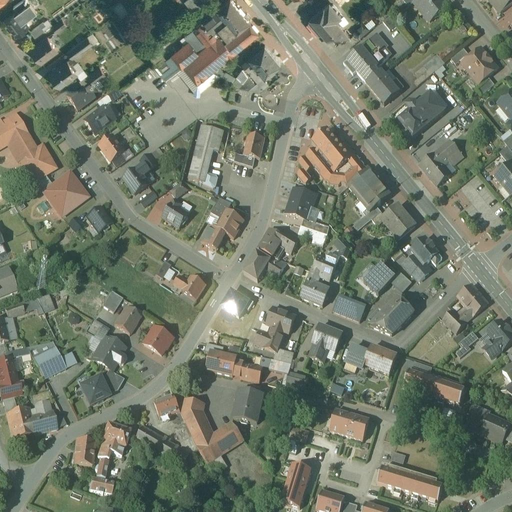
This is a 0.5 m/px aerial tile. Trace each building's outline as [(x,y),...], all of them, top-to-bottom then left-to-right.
[(27,0),(23,0),(14,7),(17,11),(4,20),(16,36),(29,27),(22,18),(34,9),(27,0)] [(187,0),(186,1),(194,11),(206,1),(205,0),(187,0)] [(230,0),(229,0),(217,10),(223,17),(209,29),(216,38),(222,45),(249,23),(230,0)] [(418,0),(401,0),(408,9),(416,3),(415,3),(418,0)] [(418,0),(415,3),(416,3),(425,15),(423,16),(430,24),(447,10),(438,0),(418,0)] [(511,0),(487,0),(500,15),(511,5),(511,0)] [(341,16),(329,2),(310,19),(308,24),(318,35),(323,34),(335,48),(342,42),(344,45),(351,39),(349,36),(336,21),(341,16)] [(216,38),(209,29),(223,17),(217,10),(194,29),(207,46),(216,38)] [(391,17),(383,24),(390,33),(399,26),(391,17)] [(52,26),(47,20),(44,22),(46,26),(42,28),(44,31),(52,26)] [(62,20),(52,27),(56,33),(67,25),(62,20)] [(43,22),(39,25),(39,26),(30,32),(35,38),(44,31),(42,28),(46,26),(44,22),(43,22)] [(207,46),(194,29),(184,37),(188,43),(172,56),(182,68),(184,67),(194,80),(193,80),(197,84),(198,84),(259,35),(249,23),(222,45),(213,52),(207,46)] [(369,34),(362,26),(354,33),(360,41),(369,34)] [(58,50),(48,37),(31,49),(41,63),(58,50)] [(87,37),(78,44),(83,50),(83,51),(84,52),(93,45),(87,37)] [(216,38),(207,46),(213,52),(222,45),(216,38)] [(375,38),(360,51),(347,62),(347,63),(344,66),(353,77),(356,74),(366,85),(377,76),(374,72),(388,60),(383,54),(388,49),(380,40),(378,42),(375,38)] [(78,44),(67,52),(72,59),(83,51),(83,50),(78,44)] [(265,46),(249,58),(250,59),(242,65),(252,77),(260,71),(265,77),(280,65),(265,46)] [(164,57),(157,48),(148,55),(155,64),(164,57)] [(464,51),(451,62),(456,67),(468,57),(464,51)] [(481,51),(462,66),(470,77),(488,62),(485,57),(481,51)] [(182,68),(172,56),(166,60),(171,67),(162,74),(166,81),(182,68)] [(166,60),(164,57),(155,64),(162,74),(171,67),(166,60)] [(437,57),(414,76),(418,81),(414,84),(418,89),(435,74),(445,66),(437,57)] [(67,61),(49,74),(59,88),(77,75),(78,75),(72,67),(67,61)] [(87,75),(77,62),(72,67),(78,75),(77,75),(81,80),(87,75)] [(488,62),(470,77),(479,87),(497,72),(493,66),(492,66),(488,62)] [(100,68),(88,76),(92,82),(94,84),(105,75),(100,68)] [(400,95),(381,73),(377,76),(366,85),(366,86),(384,108),(400,95)] [(81,80),(79,81),(84,87),(85,86),(86,87),(92,82),(88,76),(88,77),(87,75),(81,80)] [(255,85),(248,76),(239,88),(248,90),(255,85)] [(255,85),(248,90),(260,93),(269,86),(263,79),(255,85)] [(490,82),(477,92),(482,98),(494,88),(490,82)] [(84,87),(67,99),(78,113),(95,100),(86,87),(85,86),(84,87)] [(118,89),(108,97),(113,104),(123,96),(118,89)] [(511,95),(509,98),(507,98),(504,100),(504,102),(498,106),(511,123),(511,95)] [(431,97),(417,108),(415,106),(409,105),(394,118),(391,121),(396,126),(398,124),(412,141),(445,114),(431,97)] [(107,116),(103,110),(85,123),(95,137),(115,122),(109,114),(107,116)] [(2,129),(0,130),(0,151),(12,144),(22,161),(20,162),(33,185),(55,171),(42,149),(36,152),(26,136),(27,135),(16,117),(1,126),(2,129)] [(126,121),(117,128),(120,133),(130,126),(126,121)] [(202,128),(188,181),(203,185),(204,185),(206,176),(212,153),(218,154),(223,133),(202,128)] [(335,141),(328,132),(311,145),(316,151),(314,151),(313,152),(312,157),(308,156),(306,158),(306,160),(315,169),(320,174),(320,177),(325,184),(328,184),(331,187),(338,188),(341,186),(345,186),(348,189),(368,172),(366,170),(365,170),(364,169),(364,167),(362,165),(361,164),(359,163),(360,162),(357,159),(356,159),(355,158),(355,156),(353,154),(352,154),(351,153),(351,151),(346,146),(345,145),(344,145),(344,143),(340,138),(339,138),(335,141)] [(264,141),(248,137),(244,158),(255,160),(259,161),(264,141)] [(112,138),(98,148),(111,165),(125,155),(112,138)] [(450,145),(434,158),(443,168),(448,163),(452,168),(463,160),(450,145)] [(511,154),(509,151),(507,149),(499,155),(509,167),(511,165),(511,166),(511,165),(511,154)] [(244,158),(235,156),(234,164),(253,170),(255,160),(244,158)] [(434,158),(421,168),(437,188),(450,177),(443,168),(434,158)] [(306,160),(304,160),(299,163),(299,166),(304,172),(303,172),(302,172),(298,176),(298,179),(303,186),(306,186),(311,182),(311,180),(306,174),(312,169),(315,169),(306,160)] [(509,167),(495,178),(511,198),(511,197),(511,165),(511,166),(511,165),(509,167)] [(145,166),(124,182),(135,197),(157,181),(145,166)] [(44,194),(62,219),(88,200),(69,175),(44,194)] [(216,178),(206,176),(204,185),(203,185),(203,186),(213,191),(215,189),(217,181),(216,178)] [(372,177),(352,194),(360,203),(361,201),(371,213),(372,214),(377,209),(390,199),(372,177)] [(182,185),(170,193),(176,201),(187,192),(182,185)] [(316,198),(294,191),(286,216),(304,222),(307,223),(307,222),(311,210),(312,210),(316,198)] [(159,201),(153,193),(141,202),(146,210),(159,201)] [(231,206),(219,201),(215,207),(227,214),(231,206)] [(174,202),(172,206),(171,206),(162,220),(179,231),(188,217),(179,211),(182,207),(174,202)] [(227,214),(215,207),(211,216),(219,220),(216,226),(219,228),(217,231),(211,228),(202,245),(216,253),(225,237),(234,241),(244,223),(227,214)] [(385,219),(381,222),(383,224),(387,229),(389,228),(401,242),(415,229),(398,208),(385,219)] [(371,213),(364,219),(369,224),(372,222),(381,214),(377,209),(372,214),(371,213)] [(112,226),(100,210),(86,220),(98,236),(112,226)] [(381,214),(372,222),(377,229),(383,224),(381,222),(385,219),(381,214)] [(84,228),(76,220),(68,227),(76,236),(84,228)] [(329,230),(307,222),(307,223),(304,222),(302,229),(327,238),(329,230)] [(327,238),(302,229),(299,237),(325,244),(327,238)] [(351,239),(356,235),(352,229),(347,233),(351,239)] [(284,240),(271,231),(258,251),(272,260),(278,262),(284,253),(291,257),(300,243),(287,235),(284,240)] [(425,241),(411,253),(417,260),(424,268),(425,267),(431,262),(438,256),(425,241)] [(325,244),(320,255),(325,256),(329,245),(325,244)] [(352,251),(347,247),(343,259),(348,261),(352,251)] [(399,251),(390,259),(394,263),(403,256),(399,251)] [(256,254),(243,275),(258,284),(265,271),(278,279),(287,266),(278,262),(272,260),(270,263),(256,254)] [(438,257),(438,256),(431,262),(436,268),(439,266),(438,265),(440,264),(441,260),(438,257)] [(323,261),(319,259),(308,285),(316,288),(319,281),(330,285),(337,266),(323,261)] [(424,268),(417,260),(414,262),(413,260),(403,268),(408,275),(409,274),(414,280),(415,279),(419,284),(429,277),(429,272),(425,267),(424,268)] [(165,264),(156,277),(163,282),(171,268),(165,264)] [(395,280),(380,266),(363,285),(378,299),(395,280)] [(303,271),(297,269),(295,275),(301,278),(303,271)] [(8,271),(0,273),(0,300),(17,294),(8,271)] [(188,283),(179,278),(173,288),(182,293),(188,283)] [(206,288),(191,278),(188,283),(182,293),(181,293),(196,303),(206,288)] [(290,284),(285,282),(281,291),(286,293),(290,284)] [(308,285),(301,301),(323,310),(329,294),(316,288),(308,285)] [(488,307),(472,288),(457,300),(468,312),(459,320),(465,325),(473,319),(488,307)] [(113,293),(104,309),(116,315),(125,300),(113,293)] [(247,302),(232,293),(219,314),(233,322),(231,326),(248,336),(261,306),(247,301),(247,302)] [(365,311),(338,300),(332,314),(360,325),(365,311)] [(56,311),(52,301),(30,309),(34,319),(56,311)] [(398,301),(383,317),(379,313),(369,323),(373,327),(370,329),(392,339),(414,316),(398,301)] [(21,307),(5,312),(8,321),(24,315),(21,307)] [(126,309),(114,328),(129,338),(141,319),(126,309)] [(296,320),(273,310),(266,328),(272,330),(285,336),(289,337),(296,320)] [(459,320),(452,313),(442,323),(456,337),(466,327),(465,325),(459,320)] [(109,333),(93,323),(86,335),(86,336),(87,334),(101,341),(106,332),(108,333),(109,333)] [(511,345),(511,336),(501,324),(487,335),(497,346),(494,348),(500,355),(502,353),(511,345)] [(342,338),(319,329),(313,346),(315,347),(328,352),(335,355),(342,338)] [(269,337),(259,334),(254,346),(264,350),(278,355),(285,336),(272,330),(269,337)] [(173,341),(157,331),(154,336),(149,337),(144,346),(162,358),(168,347),(169,348),(173,341)] [(473,334),(463,343),(468,349),(478,341),(473,334)] [(124,351),(104,339),(91,363),(108,373),(111,374),(116,366),(120,368),(123,367),(125,364),(124,360),(120,358),(124,351)] [(224,350),(206,346),(204,354),(210,355),(222,357),(224,350)] [(362,346),(354,364),(355,364),(350,377),(365,383),(370,371),(365,368),(371,350),(362,346)] [(456,356),(464,350),(461,346),(453,352),(456,356)] [(494,360),(483,346),(473,355),(484,368),(494,360)] [(328,352),(315,347),(305,373),(325,381),(333,361),(326,358),(328,352)] [(55,350),(33,361),(43,383),(66,372),(55,350)] [(397,360),(371,350),(365,368),(370,371),(390,378),(397,360)] [(18,353),(5,355),(7,362),(12,361),(12,363),(14,362),(14,361),(16,361),(19,360),(18,353)] [(294,356),(283,353),(281,364),(291,366),(294,356)] [(511,354),(508,358),(511,362),(511,365),(502,374),(511,385),(511,384),(511,354)] [(222,357),(210,355),(206,373),(233,379),(237,361),(222,357)] [(7,362),(0,363),(0,392),(3,403),(14,400),(21,398),(12,363),(12,361),(7,362)] [(281,364),(272,362),(269,372),(288,377),(289,376),(291,366),(281,364)] [(414,365),(412,372),(430,378),(432,371),(414,365)] [(263,371),(243,366),(240,380),(259,385),(263,371)] [(408,371),(403,388),(458,407),(464,389),(430,378),(412,372),(408,371)] [(108,373),(105,378),(100,381),(108,397),(117,393),(124,382),(111,374),(108,373)] [(308,381),(289,376),(288,377),(286,387),(305,392),(308,381)] [(100,381),(99,379),(80,389),(89,409),(92,407),(97,405),(103,403),(102,402),(109,399),(108,397),(100,381)] [(511,384),(511,385),(501,394),(511,397),(511,384)] [(344,391),(332,388),(330,395),(341,399),(344,391)] [(263,398),(239,393),(233,421),(257,426),(263,398)] [(174,397),(154,404),(160,421),(180,414),(174,397)] [(14,400),(3,403),(6,416),(7,416),(17,413),(14,400)] [(204,406),(185,402),(181,416),(185,425),(192,440),(196,448),(207,466),(208,466),(220,458),(244,443),(232,425),(213,438),(202,413),(204,406)] [(48,403),(35,406),(38,417),(31,419),(31,420),(35,436),(34,436),(34,437),(57,432),(53,414),(51,414),(48,403)] [(480,413),(471,409),(471,406),(469,418),(467,426),(472,429),(473,429),(479,417),(480,413)] [(17,413),(7,416),(9,426),(13,441),(34,436),(35,436),(31,420),(31,419),(29,410),(17,413)] [(369,423),(336,413),(329,434),(363,444),(369,423)] [(463,419),(452,415),(450,422),(446,420),(442,431),(458,436),(461,425),(461,426),(463,419)] [(488,421),(479,417),(473,429),(472,429),(471,432),(481,437),(488,421)] [(510,428),(489,419),(488,421),(481,437),(502,446),(504,441),(510,429),(510,428)] [(185,425),(175,431),(181,445),(192,440),(185,425)] [(130,434),(108,427),(102,442),(103,443),(124,450),(125,450),(130,434)] [(189,456),(143,429),(136,442),(182,469),(189,456)] [(310,435),(291,430),(288,442),(306,447),(310,435)] [(95,444),(77,442),(74,466),(92,468),(94,453),(95,446),(95,444)] [(101,463),(99,463),(98,468),(97,468),(96,469),(95,470),(95,471),(95,472),(96,473),(97,474),(96,479),(97,480),(97,481),(92,480),(89,492),(98,494),(98,496),(102,497),(103,495),(111,497),(114,485),(103,483),(104,481),(105,481),(108,464),(107,464),(107,462),(108,463),(111,455),(121,459),(124,450),(103,443),(97,459),(101,460),(101,463)] [(395,454),(392,462),(404,466),(407,458),(395,454)] [(220,458),(208,466),(214,477),(227,468),(220,458)] [(315,472),(293,466),(282,505),(304,511),(315,472)] [(385,471),(381,470),(377,485),(437,504),(442,487),(438,486),(438,484),(387,468),(385,471)] [(340,511),(344,500),(322,492),(316,511),(318,511),(340,511)]
